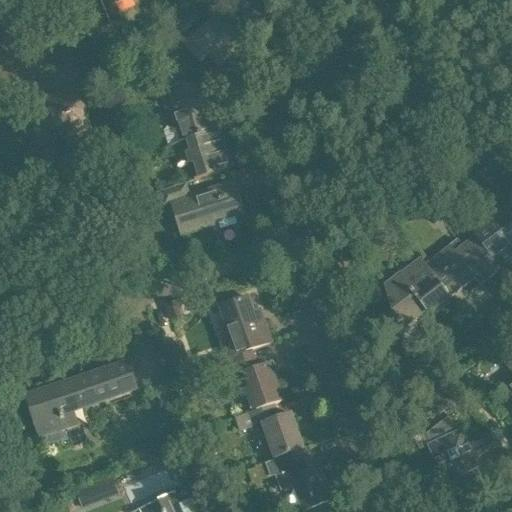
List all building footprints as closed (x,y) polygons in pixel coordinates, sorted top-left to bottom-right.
[(116,5),(127,0),(86,0),(94,17),(104,13),(110,26),(123,21),(116,5)] [(245,46),(218,17),(202,0),(199,0),(173,24),(182,33),(194,21),(203,31),(185,48),(200,65),(209,57),(220,69),(245,46)] [(21,19),(0,28),(0,46),(28,34),(21,19)] [(182,142),(224,129),(221,119),(206,116),(199,91),(172,86),(163,97),(168,111),(173,110),(178,126),(177,128),(175,129),(167,127),(164,132),(168,147),(182,142)] [(45,118),(45,122),(46,124),(47,127),(50,129),(53,130),(55,130),(57,129),(58,131),(53,164),(95,148),(89,132),(91,132),(75,89),(47,100),(52,114),(48,115),(47,116),(45,118)] [(228,142),(224,129),(182,142),(195,181),(231,170),(223,144),(228,142)] [(234,183),(191,197),(186,184),(159,193),(164,208),(172,205),(182,236),(214,226),(213,224),(244,214),(234,183)] [(511,206),(473,236),(475,238),(492,261),(510,248),(511,250),(511,206)] [(35,225),(5,231),(0,231),(0,253),(9,252),(14,275),(38,270),(32,239),(65,233),(61,213),(34,218),(35,225)] [(451,247),(426,266),(452,299),(467,287),(472,293),(500,271),(492,261),(475,238),(456,253),(451,247)] [(452,300),(452,299),(426,266),(424,264),(403,279),(401,276),(386,287),(400,333),(427,313),(430,317),(452,300)] [(256,323),(248,299),(220,308),(232,341),(222,345),(227,359),(271,344),(263,321),(256,323)] [(175,305),(168,307),(172,321),(179,318),(175,305)] [(176,345),(161,350),(171,381),(187,376),(176,345)] [(269,364),(258,368),(252,352),(228,361),(234,378),(243,375),(256,412),(274,406),(282,403),(269,364)] [(64,429),(66,428),(62,415),(136,391),(127,366),(27,399),(39,437),(48,434),(48,435),(64,430),(64,429)] [(274,406),(256,412),(236,419),(241,433),(262,425),(278,419),(274,406)] [(290,415),(278,419),(262,425),(274,461),(302,451),(290,415)] [(462,430),(458,432),(447,418),(426,435),(430,445),(427,447),(444,485),(480,468),(462,430)] [(316,460),(302,465),(298,453),(266,465),(271,478),(275,476),(282,493),(293,488),(301,511),(303,511),(332,502),(316,460)] [(79,487),(81,505),(119,499),(117,481),(79,487)] [(180,506),(175,495),(138,511),(197,511),(192,500),(180,506)]
